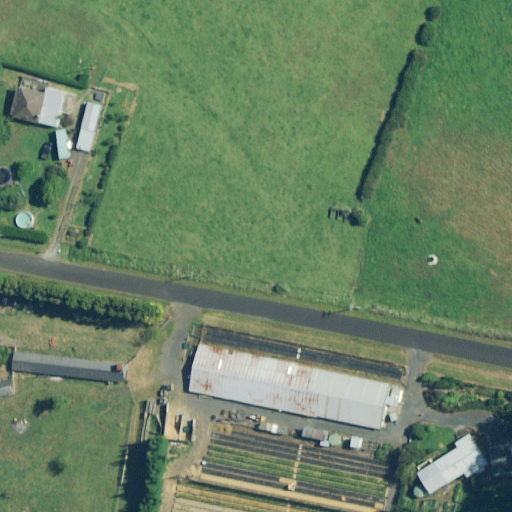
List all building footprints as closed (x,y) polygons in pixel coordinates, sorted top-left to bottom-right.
[(50,91),(22,84),(15,114),(61,125),(64,110),(73,112),(78,91),(52,85),(50,91)] [(105,103),(92,100),(80,146),(93,150),(105,103)] [(387,405),(391,382),(202,343),(192,389),(382,428),(387,405)] [(18,347),(16,369),(126,379),(128,358),(18,347)] [(0,395),(19,391),(16,377),(4,379),(2,372),(0,372),(0,395)] [(171,403),(167,438),(195,441),(198,406),(171,403)] [(290,424),(263,419),(261,428),(289,433),(290,424)] [(305,433),(323,437),(321,443),(331,445),(332,442),(340,444),(342,432),(329,430),(307,425),(305,433)] [(156,449),(159,434),(150,432),(147,447),(156,449)] [(492,464),(473,434),(460,442),(462,445),(422,471),(436,492),(469,471),(472,476),(492,464)] [(511,472),(511,444),(493,448),(498,475),(511,472)]
